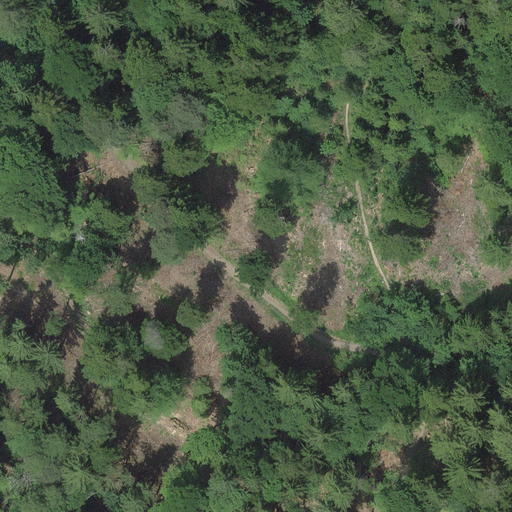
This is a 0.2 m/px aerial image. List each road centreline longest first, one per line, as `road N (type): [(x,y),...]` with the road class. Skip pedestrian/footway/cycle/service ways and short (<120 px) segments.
road 1 (track): [(0,50),(44,75),(235,283),(315,335),(405,357),(426,372)]
road 2 (track): [(426,372),(448,465),(486,511)]
